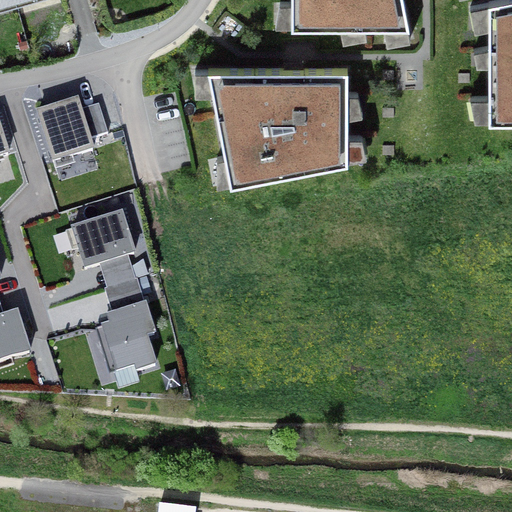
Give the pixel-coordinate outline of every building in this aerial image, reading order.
[(403,0),(293,0),(294,25),(408,23),(403,0)] [(511,0),(497,0),(490,1),(490,118),(511,118),(511,0)] [(348,65),(209,68),(231,181),(345,157),(348,65)] [(78,95),(36,108),(52,160),(94,147),(78,95)] [(0,153),(10,151),(0,118),(0,153)] [(122,208),(71,224),(84,266),(136,251),(122,208)] [(146,315),(115,324),(130,375),(162,366),(146,315)] [(20,323),(0,328),(0,370),(32,361),(20,323)]
